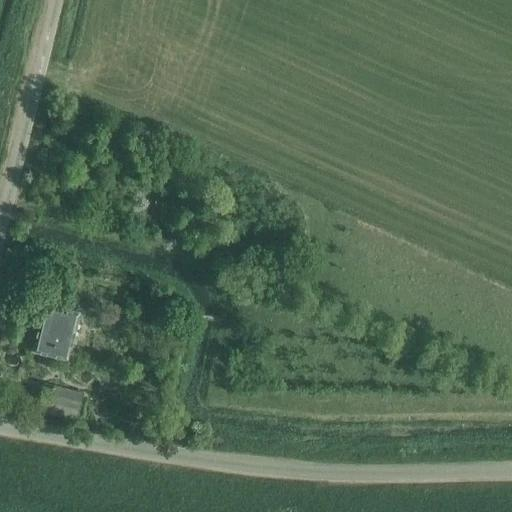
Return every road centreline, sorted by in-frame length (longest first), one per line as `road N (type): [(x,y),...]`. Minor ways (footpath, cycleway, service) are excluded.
road 1 (unclassified): [(0,425),(270,468),(511,472)]
road 2 (unclassified): [(0,236),(59,0)]
